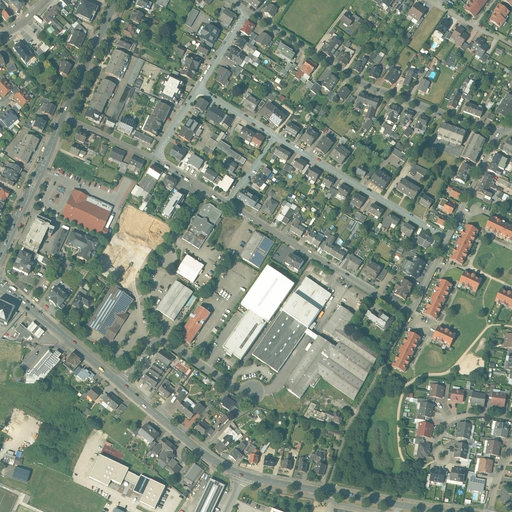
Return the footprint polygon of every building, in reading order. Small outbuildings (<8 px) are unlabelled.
[(24,5),(19,0),(14,0),(14,1),(13,0),(10,0),(9,2),(10,3),(11,4),(18,11),(21,8),(22,8),(24,7),(24,5)] [(148,2),(142,0),(138,0),(136,6),(148,11),(150,6),(147,5),(148,2)] [(246,0),(246,1),(256,10),(264,1),(263,0),(246,0)] [(394,0),(384,0),(383,2),(382,4),(388,8),(388,9),(389,7),(394,0)] [(404,0),(402,0),(402,1),(402,0),(398,5),(396,8),(397,9),(397,10),(399,12),(401,12),(402,13),(404,10),(408,5),(407,5),(409,3),(406,1),(404,0)] [(487,1),(485,0),(472,0),(471,2),(481,9),(487,1)] [(80,2),(75,14),(77,15),(76,17),(89,23),(96,7),(83,1),(82,3),(80,2)] [(7,9),(6,10),(0,2),(0,12),(1,14),(0,14),(5,21),(12,16),(7,9)] [(481,9),(471,2),(465,10),(474,18),(481,9)] [(411,11),(409,15),(414,18),(421,8),(416,4),(411,11)] [(277,10),(270,5),(265,13),(272,18),(277,10)] [(495,14),(503,20),(509,13),(499,6),(494,13),(495,14)] [(71,28),(57,14),(60,12),(56,8),(53,8),(49,12),(47,12),(45,15),(45,17),(43,19),(43,21),(46,24),(45,26),(45,29),(38,37),(38,39),(44,44),(49,49),(49,50),(52,47),(54,48),(55,46),(54,45),(59,39),(59,40),(62,36),(66,32),(71,28)] [(426,11),(421,8),(414,18),(418,21),(418,22),(421,18),(426,11)] [(193,9),(185,24),(191,27),(199,12),(193,9)] [(221,16),(220,19),(229,26),(236,17),(226,10),(225,11),(221,16)] [(143,16),(134,12),(130,21),(133,22),(138,25),(139,25),(140,23),(144,25),(147,21),(142,18),(143,16)] [(351,18),(346,14),(341,21),(349,27),(354,20),(351,18)] [(503,20),(495,14),(490,21),(500,28),(505,21),(503,20)] [(247,21),(240,31),(248,37),(255,26),(247,21)] [(443,21),(436,31),(438,32),(438,33),(438,34),(440,35),(441,35),(443,36),(446,32),(450,25),(443,21)] [(83,29),(78,24),(74,29),(72,31),(75,33),(81,35),(83,29)] [(221,32),(208,25),(200,39),(206,42),(213,46),(214,46),(221,32)] [(131,27),(129,26),(127,31),(125,30),(123,35),(131,39),(132,36),(136,38),(138,35),(134,33),(135,29),(131,27)] [(461,30),(458,28),(454,33),(451,38),(457,41),(462,33),(463,33),(464,31),(461,29),(461,30)] [(454,33),(451,31),(449,34),(446,38),(449,41),(451,38),(454,33)] [(446,32),(443,36),(441,39),(444,41),(446,38),(449,34),(446,32)] [(81,35),(75,33),(70,45),(79,49),(85,37),(81,35)] [(272,39),(262,33),(259,37),(255,43),(266,49),(267,46),(270,42),(272,39)] [(463,33),(462,33),(457,41),(455,43),(461,47),(464,43),(467,37),(465,35),(463,33)] [(342,43),(334,37),(328,45),(336,51),(342,43)] [(247,43),(240,38),(237,42),(235,46),(242,51),(243,49),(247,43)] [(136,45),(124,39),(123,40),(121,39),(119,43),(118,45),(118,46),(122,48),(126,50),(130,52),(133,45),(135,47),(136,45)] [(481,41),(478,39),(472,49),(477,52),(483,44),(484,42),(481,40),(481,41)] [(23,48),(20,43),(13,49),(25,65),(28,68),(31,66),(33,68),(38,64),(35,60),(33,58),(34,58),(32,55),(25,46),(23,48)] [(256,49),(247,43),(243,49),(250,54),(251,54),(252,52),(254,53),(256,49)] [(468,46),(464,43),(461,47),(460,48),(464,51),(467,48),(468,46)] [(49,49),(44,44),(40,49),(45,54),(49,49)] [(292,53),(293,52),(281,44),(277,50),(283,53),(281,56),(291,62),(295,55),(292,53)] [(485,46),(483,44),(477,52),(476,54),(481,58),(484,54),(488,48),(485,46)] [(210,49),(201,45),(197,52),(198,52),(204,55),(207,56),(210,49)] [(336,51),(328,45),(322,52),(330,58),(336,51)] [(176,52),(183,56),(186,51),(178,47),(176,52)] [(246,57),(230,48),(227,52),(236,57),(240,59),(243,61),(246,57)] [(347,49),(343,55),(343,54),(338,62),(345,66),(350,58),(351,59),(354,53),(348,49),(347,48),(347,49)] [(45,54),(40,49),(36,53),(39,57),(41,58),(45,54)] [(127,57),(115,51),(104,73),(117,79),(127,57)] [(236,57),(227,52),(224,56),(240,66),(243,61),(240,59),(236,57)] [(373,53),(367,62),(370,64),(377,55),(373,53)] [(251,54),(250,54),(248,57),(256,63),(258,59),(255,57),(251,54)] [(489,57),(484,54),(481,58),(480,60),(485,64),(489,57)] [(185,66),(196,71),(201,61),(190,55),(185,66)] [(383,58),(377,55),(373,61),(379,64),(383,58)] [(139,59),(127,83),(133,86),(136,79),(142,65),(144,61),(139,59)] [(360,64),(357,62),(353,70),(360,74),(364,66),(367,61),(363,59),(360,64)] [(308,60),(301,71),(300,70),(297,74),(302,77),(303,77),(312,63),(308,60)] [(71,66),(63,63),(58,73),(66,76),(71,66)] [(312,63),(303,77),(308,81),(310,77),(309,77),(316,66),(312,63)] [(14,65),(6,69),(8,74),(16,70),(14,65)] [(196,71),(185,66),(181,75),(192,80),(196,71)] [(376,69),(372,68),(369,77),(377,80),(378,76),(380,71),(380,70),(381,67),(377,66),(376,69)] [(231,74),(220,67),(217,72),(220,74),(216,81),(223,86),(226,81),(231,74)] [(393,69),(392,69),(390,73),(389,74),(389,73),(388,76),(384,81),(389,84),(389,83),(392,85),(399,76),(397,75),(396,75),(395,74),(396,72),(393,69)] [(415,71),(410,69),(403,85),(408,87),(412,78),(415,79),(417,75),(414,74),(415,71)] [(330,75),(322,86),(325,89),(323,91),(327,94),(329,91),(330,92),(338,80),(330,75)] [(0,82),(1,83),(0,83),(0,91),(10,84),(4,76),(0,77),(0,82)] [(183,83),(169,76),(166,81),(164,80),(160,89),(162,90),(166,91),(167,89),(171,91),(172,89),(176,91),(177,88),(180,90),(183,83)] [(139,89),(142,81),(137,79),(134,87),(139,89)] [(114,86),(103,80),(96,95),(106,100),(108,101),(114,86)] [(430,83),(422,80),(418,91),(425,94),(430,83)] [(314,85),(309,81),(305,86),(310,90),(314,85)] [(0,91),(0,92),(5,98),(13,91),(14,93),(20,89),(17,86),(14,88),(10,84),(0,91)] [(131,89),(126,86),(118,103),(123,105),(131,89)] [(350,92),(343,87),(337,95),(344,100),(350,92)] [(166,91),(162,90),(159,97),(174,104),(176,98),(178,99),(182,91),(180,90),(177,88),(176,91),(172,89),(171,91),(167,89),(166,91)] [(22,90),(13,97),(17,102),(26,95),(22,90)] [(337,95),(334,93),(329,100),(332,102),(337,95)] [(453,98),(451,97),(447,106),(455,109),(460,94),(455,93),(453,98)] [(106,100),(96,95),(95,94),(88,109),(100,114),(106,100)] [(364,95),(360,94),(357,103),(355,108),(360,110),(360,111),(360,110),(361,110),(363,105),(366,106),(369,98),(364,96),(364,95)] [(26,95),(17,102),(22,107),(30,100),(26,95)] [(260,102),(250,96),(247,100),(246,100),(243,106),(247,109),(247,108),(254,112),(260,102)] [(375,100),(369,98),(366,106),(365,109),(368,110),(365,118),(371,120),(375,109),(376,110),(379,101),(375,99),(375,100)] [(208,104),(201,99),(196,108),(203,113),(208,104)] [(511,105),(504,101),(500,107),(510,113),(510,114),(511,110),(511,105)] [(118,103),(110,119),(116,122),(123,105),(118,103)] [(170,109),(159,103),(152,118),(162,123),(163,123),(170,109)] [(49,105),(47,104),(47,105),(44,104),(41,111),(44,113),(43,114),(51,117),(55,107),(49,105)] [(277,110),(269,104),(261,115),(269,121),(269,120),(277,110)] [(476,107),(467,104),(463,112),(472,116),(475,108),(476,107)] [(395,107),(391,105),(390,108),(388,107),(387,110),(389,110),(388,112),(387,116),(385,121),(388,122),(390,123),(394,124),(396,119),(400,109),(395,107)] [(478,109),(475,108),(472,116),(480,118),(483,110),(481,110),(482,108),(479,107),(478,109)] [(510,113),(500,107),(496,113),(506,119),(510,113)] [(226,115),(215,108),(212,113),(209,111),(206,116),(219,125),(225,115),(226,115)] [(88,109),(86,113),(87,113),(85,117),(88,119),(88,120),(92,122),(93,121),(99,124),(103,116),(100,114),(88,109)] [(286,117),(277,110),(269,120),(278,127),(286,117)] [(14,116),(9,111),(4,115),(12,124),(17,120),(14,116)] [(413,114),(406,111),(403,119),(401,124),(401,126),(404,127),(406,125),(409,120),(411,118),(413,114)] [(12,124),(4,115),(0,118),(0,119),(1,121),(6,127),(7,128),(12,124)] [(233,120),(228,116),(223,124),(229,127),(233,120)] [(423,117),(419,116),(417,123),(415,128),(421,131),(423,126),(425,127),(428,119),(423,118),(423,117)] [(162,123),(152,118),(151,117),(144,132),(155,137),(162,123)] [(42,121),(36,118),(34,122),(36,123),(33,128),(39,131),(42,133),(43,130),(43,129),(46,123),(42,121)] [(128,121),(122,119),(117,130),(129,135),(135,125),(132,124),(134,121),(129,118),(128,121)] [(110,119),(109,119),(106,125),(113,128),(116,122),(110,119)] [(199,125),(190,119),(185,128),(194,134),(197,129),(199,125)] [(369,121),(364,128),(367,130),(372,124),(369,121)] [(290,124),(289,124),(288,127),(287,127),(286,128),(287,128),(285,132),(295,138),(298,133),(299,130),(290,124)] [(392,128),(384,124),(382,127),(385,129),(384,131),(387,132),(389,133),(390,131),(391,131),(392,128)] [(449,142),(454,128),(442,124),(437,137),(449,142)] [(243,128),(238,125),(235,130),(240,133),(243,128)] [(413,131),(408,127),(403,134),(408,138),(413,131)] [(194,134),(185,128),(179,136),(189,142),(194,134)] [(255,136),(243,128),(240,133),(239,136),(250,143),(255,136)] [(454,128),(449,142),(461,146),(466,133),(454,128)] [(310,130),(308,133),(302,141),(310,146),(318,136),(310,130)] [(153,139),(136,131),(133,137),(150,145),(153,139)] [(87,136),(78,132),(77,133),(76,134),(77,136),(75,140),(83,144),(84,142),(85,138),(87,139),(87,137),(86,137),(87,136)] [(213,133),(208,142),(216,147),(218,144),(216,142),(219,137),(213,133)] [(259,135),(256,134),(255,136),(250,143),(258,148),(264,139),(261,137),(261,135),(259,135)] [(486,141),(473,135),(462,158),(475,164),(486,141)] [(38,141),(31,137),(31,138),(26,136),(20,147),(19,146),(32,153),(38,141)] [(333,144),(324,137),(316,149),(324,155),(333,144)] [(348,140),(342,137),(339,142),(344,146),(348,140)] [(511,141),(508,140),(505,146),(502,151),(511,156),(511,155),(511,141)] [(241,157),(230,150),(231,148),(220,141),(218,144),(216,147),(236,161),(238,162),(241,157)] [(208,142),(202,151),(208,155),(211,149),(214,151),(216,147),(208,142)] [(81,149),(72,145),(69,152),(77,156),(78,154),(84,157),(86,153),(86,152),(80,149),(81,149)] [(32,153),(19,146),(14,158),(19,160),(18,161),(25,164),(31,152),(32,153)] [(181,151),(175,147),(171,154),(176,157),(175,159),(180,162),(187,152),(187,151),(182,148),(181,151)] [(284,151),(278,147),(277,149),(274,155),(273,156),(272,158),(275,160),(277,157),(280,158),(284,151)] [(393,147),(389,152),(405,163),(408,158),(393,147)] [(121,152),(113,148),(109,157),(121,163),(125,153),(121,152)] [(340,150),(337,148),(334,152),(330,157),(338,162),(346,151),(342,148),(340,150)] [(291,155),(284,151),(280,158),(286,162),(291,155)] [(350,154),(346,151),(338,162),(341,165),(350,154)] [(145,163),(132,157),(129,164),(129,165),(127,169),(133,171),(135,167),(141,170),(145,163)] [(203,162),(196,157),(191,166),(198,171),(198,170),(203,162)] [(506,164),(493,158),(491,164),(499,168),(500,166),(504,168),(506,164)] [(237,166),(227,160),(223,168),(229,172),(232,174),(237,166)] [(301,162),(298,160),(294,167),(301,172),(306,164),(301,161),(301,162)] [(499,168),(491,164),(488,170),(500,176),(502,172),(498,170),(499,168)] [(15,166),(11,165),(10,168),(4,166),(3,169),(5,169),(18,175),(18,173),(20,174),(22,170),(20,169),(15,166)] [(428,171),(414,165),(409,172),(414,176),(416,172),(424,177),(428,171)] [(463,165),(456,180),(464,184),(472,169),(463,165)] [(163,173),(153,166),(148,174),(158,180),(163,173)] [(364,168),(360,166),(356,173),(360,176),(360,175),(364,178),(367,172),(363,169),(364,168)] [(271,173),(265,168),(261,174),(267,178),(271,173)] [(321,173),(312,168),(311,170),(308,176),(312,178),(311,180),(315,182),(321,173)] [(18,175),(5,169),(1,177),(0,179),(0,181),(12,187),(14,183),(13,182),(14,181),(15,182),(16,181),(17,180),(16,179),(18,175)] [(218,176),(208,170),(203,177),(213,183),(215,179),(217,176),(218,176)] [(222,184),(215,179),(213,183),(226,192),(236,176),(232,174),(229,172),(224,180),(222,184)] [(391,181),(378,172),(371,182),(383,191),(391,181)] [(158,180),(148,174),(139,188),(149,194),(158,180)] [(267,178),(261,174),(257,179),(263,183),(264,183),(267,178)] [(494,178),(485,174),(481,183),(489,187),(492,188),(493,185),(494,183),(492,182),(494,178)] [(169,177),(166,175),(160,184),(164,187),(165,185),(165,184),(169,177)] [(334,181),(327,176),(322,184),(326,186),(326,185),(330,188),(334,181)] [(177,182),(169,177),(165,184),(172,189),(173,188),(176,183),(177,182)] [(500,179),(499,178),(497,182),(507,187),(509,183),(504,181),(500,179)] [(263,183),(257,179),(253,184),(262,191),(266,185),(264,183),(263,183)] [(404,195),(410,185),(402,180),(396,190),(404,195)] [(489,187),(481,183),(477,192),(491,198),(493,193),(488,190),(489,187)] [(351,190),(342,185),(338,192),(337,194),(345,199),(351,190)] [(410,185),(404,195),(414,200),(420,190),(410,185)] [(462,192),(454,188),(449,186),(446,192),(450,194),(451,192),(452,192),(450,196),(458,200),(462,192)] [(139,188),(134,196),(147,204),(152,197),(149,195),(149,194),(139,188)] [(172,189),(156,214),(169,222),(185,196),(176,190),(173,188),(172,189)] [(511,193),(509,193),(499,188),(498,191),(500,192),(497,198),(505,202),(508,196),(511,197),(511,193)] [(9,194),(1,190),(0,192),(0,201),(4,203),(6,198),(7,198),(9,194)] [(258,200),(243,191),(238,199),(253,208),(256,203),(258,200)] [(76,197),(75,197),(75,196),(72,194),(71,195),(60,217),(105,238),(107,233),(102,230),(110,213),(98,207),(100,204),(100,203),(83,195),(83,196),(80,194),(78,195),(76,197)] [(365,200),(356,195),(351,204),(360,209),(365,200)] [(433,202),(424,196),(421,200),(421,201),(419,204),(429,209),(433,202)] [(278,204),(271,200),(266,207),(265,206),(262,210),(271,216),(278,204)] [(455,207),(447,203),(440,200),(439,203),(437,207),(438,207),(440,209),(443,210),(451,214),(455,207)] [(261,206),(256,203),(253,208),(258,211),(261,206)] [(200,211),(195,218),(194,219),(194,220),(193,223),(192,223),(191,224),(192,224),(190,228),(189,228),(182,239),(199,250),(215,225),(219,218),(222,213),(214,208),(210,205),(204,206),(202,210),(200,211)] [(384,211),(373,205),(368,212),(379,219),(384,211)] [(124,215),(128,218),(97,265),(126,284),(134,271),(130,268),(152,233),(165,242),(171,232),(129,206),(124,215)] [(286,206),(285,206),(284,208),(279,216),(277,219),(286,225),(288,222),(293,214),(294,213),(295,211),(294,211),(286,206)] [(400,221),(389,214),(381,228),(383,229),(383,230),(384,231),(385,230),(387,231),(386,231),(390,224),(396,227),(400,221)] [(367,218),(362,215),(359,220),(364,223),(367,218)] [(437,215),(436,215),(434,218),(436,219),(434,223),(444,228),(448,220),(440,217),(437,215)] [(482,215),(471,218),(467,226),(473,228),(475,224),(477,223),(482,221),(488,224),(490,219),(482,215)] [(50,223),(37,217),(22,248),(23,249),(36,255),(38,250),(47,230),(50,231),(47,236),(50,238),(54,230),(48,227),(49,227),(50,223)] [(502,223),(496,220),(496,221),(493,220),(494,219),(491,217),(490,219),(488,224),(485,229),(485,230),(488,231),(489,230),(491,231),(490,232),(497,235),(498,234),(500,235),(499,237),(502,238),(508,225),(505,224),(504,225),(501,224),(502,223)] [(297,220),(296,220),(290,231),(296,234),(302,223),(297,220)] [(308,227),(302,223),(296,234),(301,238),(308,227)] [(481,228),(477,223),(475,224),(473,228),(478,231),(479,228),(481,228)] [(415,230),(406,224),(405,225),(402,230),(401,232),(410,237),(415,230)] [(467,226),(466,225),(464,228),(466,229),(464,232),(463,231),(461,237),(462,237),(461,240),(459,239),(458,242),(470,248),(472,246),(470,245),(471,243),(472,243),(473,241),(474,241),(475,239),(474,239),(475,236),(475,234),(477,235),(478,231),(473,228),(467,226)] [(511,228),(511,227),(508,225),(502,238),(505,239),(506,238),(507,239),(507,240),(511,242),(511,228)] [(274,243),(254,231),(250,239),(269,251),(274,243)] [(88,241),(84,239),(84,238),(71,232),(68,239),(66,246),(69,247),(70,246),(80,251),(77,257),(86,262),(88,259),(89,259),(93,250),(95,251),(98,243),(89,239),(88,241)] [(317,237),(310,233),(308,238),(306,241),(312,244),(317,237)] [(432,240),(422,234),(419,239),(416,244),(426,249),(429,244),(432,246),(435,242),(432,240)] [(328,238),(325,236),(323,241),(319,246),(324,249),(331,238),(332,237),(329,235),(328,238)] [(323,241),(317,237),(312,244),(318,248),(319,247),(319,246),(323,241)] [(324,249),(323,251),(329,255),(334,247),(331,246),(331,245),(332,245),(335,240),(331,238),(324,249)] [(269,251),(250,239),(239,257),(259,269),(269,251)] [(470,248),(458,242),(456,246),(457,246),(456,249),(455,249),(452,254),(454,255),(452,257),(451,256),(449,260),(462,266),(464,262),(462,261),(463,260),(464,260),(465,258),(466,258),(467,256),(466,255),(468,253),(467,253),(468,251),(469,251),(470,248)] [(399,246),(395,254),(401,257),(404,249),(399,246)] [(340,251),(334,247),(329,255),(335,258),(340,251)] [(340,251),(335,258),(341,262),(348,251),(342,248),(340,251)] [(36,255),(23,249),(21,253),(20,253),(13,269),(27,276),(37,255),(36,255)] [(292,268),(297,259),(291,255),(285,264),(292,268)] [(204,266),(187,256),(176,273),(193,283),(204,266)] [(353,257),(350,261),(347,266),(356,271),(362,263),(356,260),(357,259),(353,257)] [(412,262),(406,259),(401,270),(407,273),(406,275),(416,280),(423,267),(425,263),(420,261),(420,260),(415,258),(412,262)] [(297,259),(292,268),(298,271),(303,262),(297,259)] [(381,269),(369,262),(362,273),(374,281),(376,279),(381,270),(381,269)] [(294,285),(267,267),(241,305),(249,310),(267,323),(294,285)] [(388,272),(382,268),(381,269),(381,270),(376,279),(381,282),(388,272)] [(456,269),(445,272),(441,281),(446,283),(449,277),(456,275),(460,277),(462,278),(464,273),(456,269)] [(477,278),(470,275),(469,276),(467,275),(468,273),(465,272),(464,273),(462,278),(459,285),(462,286),(462,285),(465,286),(464,287),(470,289),(470,288),(473,290),(472,291),(476,293),(482,280),(479,279),(478,280),(476,279),(477,278)] [(456,275),(449,277),(446,283),(451,285),(452,281),(456,280),(458,281),(460,277),(456,275)] [(331,295),(306,278),(283,311),(308,329),(331,295)] [(413,286),(402,280),(400,284),(398,284),(395,289),(396,290),(394,294),(405,300),(413,286)] [(441,281),(440,280),(438,283),(440,284),(438,286),(437,286),(435,291),(436,292),(434,294),(433,294),(431,297),(444,303),(446,300),(444,300),(445,298),(446,298),(447,296),(448,296),(449,294),(448,293),(449,291),(448,291),(449,289),(451,289),(452,286),(451,285),(446,283),(441,281)] [(193,293),(176,281),(157,310),(174,321),(193,293)] [(67,297),(55,287),(51,293),(47,298),(50,300),(49,301),(55,306),(56,305),(59,308),(64,302),(63,301),(67,297)] [(511,294),(506,292),(505,293),(504,292),(504,291),(501,289),(495,302),(498,303),(499,302),(501,303),(501,304),(506,307),(507,306),(509,307),(509,308),(511,309),(511,294)] [(92,301),(79,293),(71,305),(79,309),(83,303),(89,306),(92,301)] [(444,303),(431,297),(430,301),(431,301),(430,304),(429,303),(426,309),(427,309),(426,312),(425,311),(423,314),(436,320),(438,317),(436,316),(437,314),(438,315),(439,313),(440,313),(441,310),(440,310),(441,308),(441,307),(441,305),(443,306),(444,303)] [(14,309),(0,301),(0,326),(5,328),(17,314),(13,311),(14,309)] [(340,306),(323,331),(339,342),(346,332),(356,317),(340,306)] [(199,307),(194,315),(192,314),(190,317),(191,318),(179,337),(190,344),(210,315),(210,314),(199,307)] [(249,310),(223,348),(228,351),(226,352),(227,354),(226,354),(231,357),(233,355),(241,360),(267,323),(249,310)] [(308,329),(283,311),(261,342),(286,360),(308,329)] [(392,321),(381,313),(378,317),(372,313),(368,318),(377,325),(379,323),(386,329),(392,321)] [(23,337),(26,340),(31,334),(27,331),(20,324),(15,331),(19,334),(20,335),(16,339),(15,342),(21,344),(22,341),(21,341),(23,337)] [(30,327),(27,331),(31,334),(38,340),(41,336),(44,333),(32,324),(30,327)] [(449,331),(446,330),(446,331),(443,330),(443,331),(441,330),(442,328),(438,327),(432,340),(435,341),(436,340),(439,341),(438,342),(444,344),(444,343),(447,345),(446,346),(450,348),(456,335),(453,334),(452,335),(450,334),(451,333),(448,332),(449,331)] [(379,355),(346,332),(339,342),(373,366),(379,355)] [(421,338),(408,332),(407,336),(408,336),(407,339),(406,338),(403,344),(404,344),(403,347),(401,346),(400,350),(413,356),(414,353),(413,352),(413,350),(414,351),(415,348),(416,349),(417,346),(418,344),(417,343),(418,341),(419,342),(421,338)] [(319,336),(283,387),(300,399),(310,385),(336,348),(335,348),(319,336)] [(261,342),(252,355),(278,373),(287,360),(261,342)] [(373,366),(339,342),(335,348),(336,348),(310,385),(314,388),(321,378),(354,401),(373,366)] [(161,350),(155,359),(157,360),(148,373),(148,372),(143,380),(154,388),(155,388),(160,380),(162,377),(169,368),(168,367),(173,359),(161,350)] [(413,356),(400,350),(398,353),(400,354),(398,356),(397,356),(395,361),(396,362),(395,364),(393,364),(392,367),(404,373),(406,369),(405,369),(406,367),(408,365),(409,363),(409,362),(410,360),(409,360),(410,358),(411,359),(413,356)] [(56,351),(37,373),(32,369),(28,374),(25,374),(25,380),(25,383),(40,384),(49,374),(60,361),(58,359),(61,355),(56,351)] [(80,363),(71,355),(63,364),(73,372),(80,363)] [(84,372),(82,370),(77,377),(81,380),(82,379),(83,381),(85,378),(86,379),(88,377),(91,379),(94,376),(88,371),(87,373),(85,371),(84,372)] [(160,380),(155,388),(157,390),(164,379),(162,377),(160,380)] [(167,381),(164,385),(159,391),(167,399),(173,392),(167,387),(170,383),(167,381)] [(100,393),(94,388),(90,392),(87,395),(94,401),(100,393)] [(464,392),(452,390),(452,394),(451,400),(451,401),(462,403),(464,392)] [(186,396),(181,392),(179,395),(176,400),(180,403),(186,396)] [(473,393),(472,398),(471,405),(477,406),(479,394),(473,393)] [(493,393),(492,398),(491,405),(494,406),(497,407),(499,394),(493,393)] [(107,396),(103,401),(109,406),(115,399),(109,394),(107,396)] [(485,395),(479,394),(477,406),(484,407),(485,400),(485,395)] [(506,395),(499,394),(497,407),(500,407),(504,407),(505,400),(506,395)] [(230,401),(225,398),(221,404),(223,405),(222,406),(229,411),(231,408),(232,408),(234,406),(235,404),(233,403),(230,401)] [(115,399),(109,406),(114,411),(120,403),(115,399)] [(243,404),(236,400),(233,403),(235,404),(234,406),(239,410),(243,404)] [(190,407),(183,402),(178,409),(184,414),(190,407)] [(196,406),(193,410),(190,407),(184,414),(191,419),(196,413),(197,414),(203,407),(198,403),(196,406)] [(311,403),(304,416),(309,419),(314,410),(316,406),(311,403)] [(426,404),(421,403),(421,404),(420,410),(432,412),(433,405),(426,404)] [(126,408),(122,404),(118,409),(120,411),(122,413),(126,408)] [(197,414),(200,416),(206,409),(203,407),(197,414)] [(321,413),(314,410),(310,417),(324,422),(324,421),(328,422),(327,422),(330,424),(332,420),(331,420),(334,415),(328,412),(327,415),(322,413),(321,413)] [(432,412),(420,410),(419,416),(424,417),(431,418),(432,412)] [(344,416),(336,412),(334,415),(331,420),(332,420),(340,425),(344,416)] [(223,417),(219,421),(223,425),(229,419),(225,415),(224,415),(223,417)] [(214,431),(201,421),(194,430),(204,438),(208,434),(210,436),(214,431)] [(425,424),(420,423),(419,430),(431,432),(432,425),(425,424)] [(465,424),(459,423),(458,431),(470,433),(471,426),(465,424)] [(508,426),(496,423),(495,430),(507,432),(508,429),(507,429),(508,426)] [(141,431),(138,433),(139,434),(145,439),(153,430),(146,424),(141,431)] [(247,426),(239,433),(243,437),(247,434),(245,432),(249,428),(247,426)] [(159,435),(153,430),(145,439),(151,444),(154,442),(159,435)] [(431,432),(419,430),(418,436),(423,437),(430,438),(431,432)] [(507,432),(495,430),(494,436),(499,437),(506,438),(506,435),(507,435),(507,432)] [(470,433),(458,431),(457,434),(458,434),(457,438),(464,439),(469,440),(470,433)] [(232,432),(227,436),(227,437),(221,442),(226,448),(234,440),(235,439),(237,437),(233,432),(232,432)] [(164,439),(159,445),(159,446),(156,450),(159,453),(162,448),(165,450),(170,444),(164,439)] [(493,442),(488,441),(487,448),(499,450),(500,443),(493,442)] [(221,442),(214,448),(219,454),(226,448),(221,442)] [(236,449),(235,450),(234,449),(229,456),(236,461),(238,459),(239,459),(242,456),(241,454),(240,453),(246,446),(241,443),(239,445),(236,449)] [(176,449),(170,444),(165,450),(167,452),(160,461),(166,466),(171,460),(174,456),(172,454),(176,449)] [(424,444),(419,444),(419,445),(417,457),(423,458),(423,456),(428,457),(430,445),(424,444)] [(463,445),(457,444),(456,447),(455,447),(455,451),(467,453),(468,446),(463,445)] [(256,448),(253,446),(252,447),(248,453),(247,454),(250,456),(249,463),(257,465),(258,456),(259,451),(255,451),(256,448)] [(499,450),(487,448),(486,454),(490,455),(498,456),(499,450)] [(325,452),(320,451),(319,454),(316,453),(314,461),(318,463),(318,462),(323,463),(323,462),(324,462),(325,459),(324,459),(325,456),(324,456),(325,452)] [(467,453),(455,451),(454,454),(455,454),(454,457),(460,459),(465,460),(466,459),(467,453)] [(15,458),(5,454),(3,462),(13,465),(13,464),(15,458)] [(290,456),(287,455),(286,459),(284,458),(284,461),(282,469),(290,471),(292,462),(289,462),(290,456)] [(99,456),(89,478),(108,487),(111,481),(120,485),(123,479),(136,485),(133,492),(143,496),(140,502),(155,509),(165,487),(140,475),(139,477),(127,472),(128,469),(99,456)] [(275,460),(269,458),(270,457),(265,457),(264,466),(274,467),(275,460)] [(304,459),(300,459),(298,472),(306,473),(307,464),(307,462),(304,462),(304,459)] [(485,460),(480,459),(479,466),(491,468),(492,461),(485,460)] [(177,465),(171,460),(166,466),(172,471),(177,465)] [(323,463),(318,462),(318,463),(317,466),(316,465),(313,474),(314,475),(314,473),(319,475),(318,475),(323,476),(326,466),(322,465),(323,463)] [(195,464),(186,477),(194,481),(202,470),(195,464)] [(491,468),(479,466),(478,472),(483,473),(490,474),(491,468)] [(436,470),(432,469),(431,475),(430,481),(436,482),(439,470),(436,469),(436,470)] [(459,469),(456,469),(452,469),(451,475),(450,480),(450,481),(457,482),(459,469)] [(465,471),(462,470),(459,469),(457,482),(463,483),(465,471)] [(442,470),(439,470),(436,482),(442,483),(443,484),(444,477),(445,471),(442,471),(442,470)] [(485,480),(475,479),(476,475),(468,473),(467,479),(470,479),(468,490),(483,493),(485,480)] [(214,511),(227,486),(212,479),(196,511),(214,511)]
